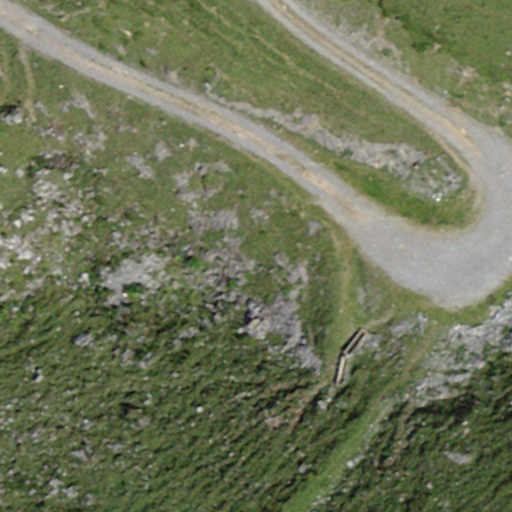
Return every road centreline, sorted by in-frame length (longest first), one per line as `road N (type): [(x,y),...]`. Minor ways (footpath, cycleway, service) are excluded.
road 1 (track): [(0,7),(252,139),(390,246),(438,266),(470,262),(492,243),(501,208),(496,171)]
road 2 (track): [(496,171),(466,139),(272,0)]
